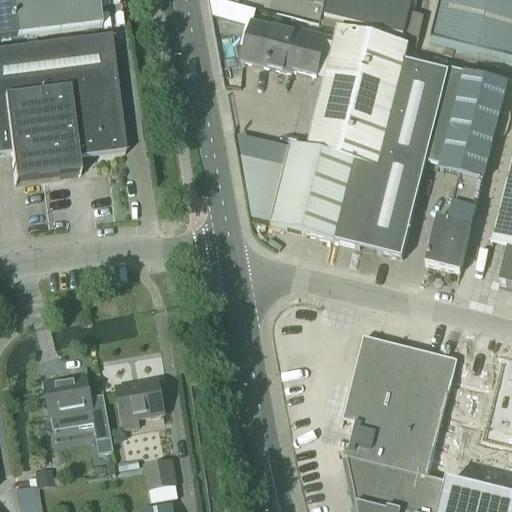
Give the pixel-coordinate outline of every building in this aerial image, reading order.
[(14,28),(10,0),(0,0),(0,41),(14,40),(13,28),(14,28)] [(10,0),(14,28),(13,28),(14,40),(100,29),(96,0),(10,0)] [(423,20),(407,16),(411,0),(328,0),(323,22),(324,22),(322,30),(336,34),(409,52),(416,53),(423,20)] [(511,67),(511,0),(439,0),(428,47),(511,67)] [(255,15),(208,3),(212,22),(245,30),(250,31),(245,52),(241,66),(290,78),(291,74),(315,80),(325,42),(286,32),(285,34),(252,26),(255,15)] [(405,67),(409,52),(336,34),(306,156),(289,152),(269,231),(332,247),(352,168),(375,174),(402,66),(405,67)] [(76,159),(123,153),(108,40),(0,54),(0,159),(9,159),(13,187),(78,179),(76,159)] [(352,168),(332,247),(400,263),(405,243),(406,238),(410,222),(424,168),(440,172),(464,78),(459,77),(448,74),(447,77),(405,67),(402,66),(375,174),(352,168)] [(464,78),(440,172),(439,175),(459,180),(447,226),(435,223),(424,269),(458,278),(480,193),(479,193),(505,89),(464,78)] [(511,165),(490,250),(505,254),(496,288),(511,292),(511,165)] [(362,344),(342,425),(355,429),(348,455),(344,454),(346,464),(353,498),(353,499),(355,499),(357,499),(359,500),(361,500),(361,501),(359,510),(355,509),(355,511),(511,511),(511,436),(485,430),(494,393),(452,383),(452,382),(456,366),(424,358),(363,343),(362,344)] [(113,457),(110,442),(102,399),(88,402),(84,381),(43,389),(52,435),(92,427),(98,460),(113,457)] [(137,422),(162,418),(157,385),(115,392),(123,434),(138,431),(137,422)] [(148,495),(175,490),(171,465),(144,470),(148,495)]
